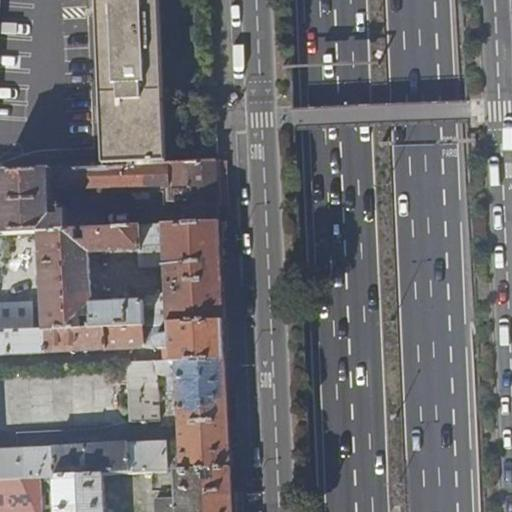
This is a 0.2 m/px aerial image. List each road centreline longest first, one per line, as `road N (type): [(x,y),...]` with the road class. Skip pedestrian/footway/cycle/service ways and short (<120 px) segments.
road 1 (primary): [(251,0),(280,511)]
road 2 (motorway): [(440,511),(415,0)]
road 3 (motorway): [(333,0),(353,511)]
road 4 (primary): [(511,381),(495,0)]
